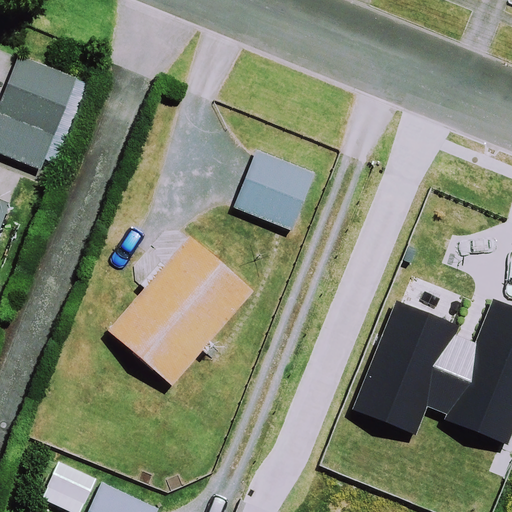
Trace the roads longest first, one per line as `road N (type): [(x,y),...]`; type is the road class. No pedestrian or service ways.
road 1 (residential): [(0,363),(146,0)]
road 2 (residential): [(511,111),(233,0)]
